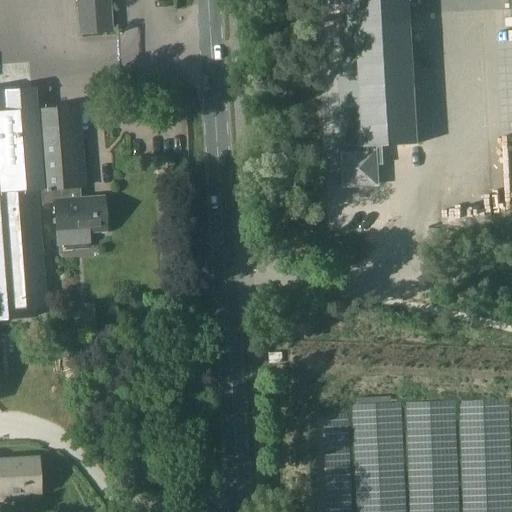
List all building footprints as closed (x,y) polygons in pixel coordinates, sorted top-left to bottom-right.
[(75,0),(78,36),(112,33),(109,0),(75,0)] [(409,0),(341,0),(343,28),(411,25),(409,0)] [(414,102),(411,25),(343,28),(340,28),(340,40),(357,39),(359,78),(337,79),(341,149),(344,149),(344,155),(342,155),(345,187),(376,185),(374,153),(363,154),(363,148),(417,145),(416,141),(414,102)] [(128,97),(127,85),(110,86),(111,100),(119,99),(119,112),(136,111),(136,97),(128,97)] [(32,89),(0,91),(0,193),(41,191),(33,110),(32,89)] [(78,106),(33,110),(41,191),(78,189),(84,189),(78,106)] [(80,201),(78,189),(41,191),(42,207),(52,206),(55,235),(53,235),(54,247),(89,244),(88,232),(106,230),(103,198),(80,201)] [(42,207),(41,191),(0,193),(0,321),(33,319),(33,307),(43,307),(36,207),(42,207)] [(36,459),(0,460),(0,500),(12,499),(12,495),(38,493),(36,459)]
